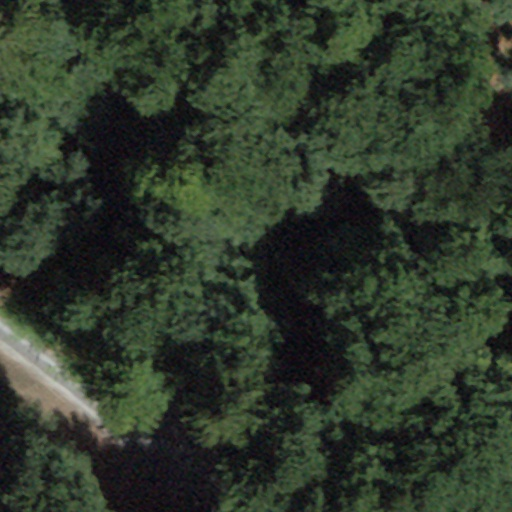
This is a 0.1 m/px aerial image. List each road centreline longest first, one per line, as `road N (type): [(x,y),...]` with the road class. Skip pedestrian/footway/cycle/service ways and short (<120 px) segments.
road 1 (track): [(193,469),(109,354),(48,242),(27,138),(47,0)]
road 2 (track): [(251,511),(0,324)]
